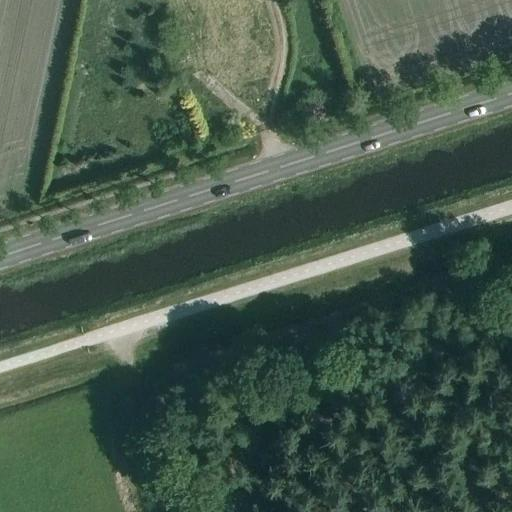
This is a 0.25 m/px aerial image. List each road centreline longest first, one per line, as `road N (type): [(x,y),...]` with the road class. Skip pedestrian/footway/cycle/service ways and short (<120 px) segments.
road 1 (primary): [(0,258),(511,95)]
road 2 (unclassified): [(511,206),(85,340)]
